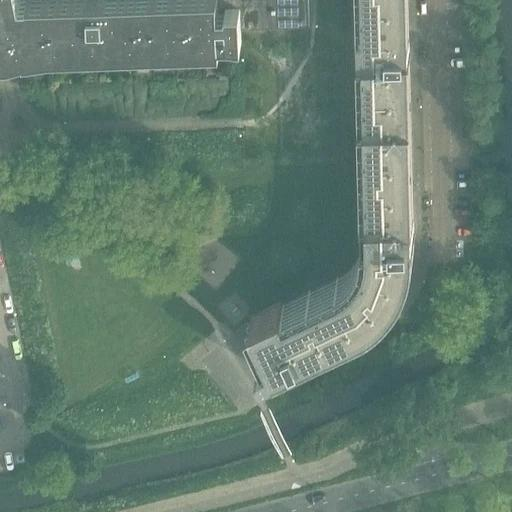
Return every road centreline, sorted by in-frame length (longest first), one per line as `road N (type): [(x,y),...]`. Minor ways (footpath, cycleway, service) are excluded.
road 1 (residential): [(448,247),(435,0)]
road 2 (secondary): [(511,455),(289,511)]
road 3 (residential): [(0,446),(21,427),(0,323)]
